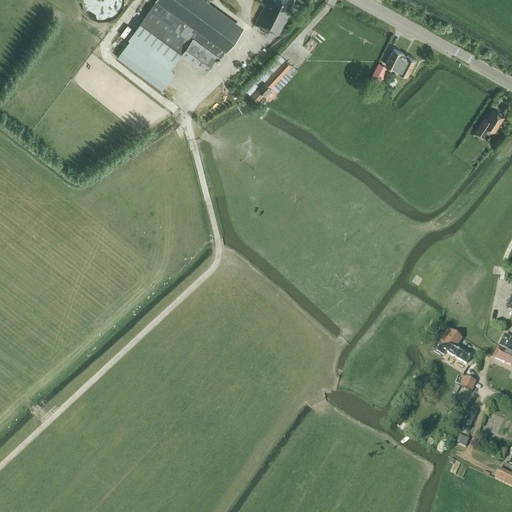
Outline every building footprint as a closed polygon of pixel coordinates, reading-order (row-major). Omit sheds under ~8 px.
[(94,19),(106,18),(115,11),(118,0),(79,0),(80,1),(84,12),(94,19)] [(156,0),(148,11),(129,39),(129,40),(121,51),(167,84),(175,73),(170,69),(177,60),(197,74),(201,69),(206,73),(217,57),(220,59),(237,36),(187,0),(156,0)] [(288,9),(293,0),(267,0),(255,24),(270,32),(271,30),(278,34),(291,11),(288,9)] [(385,64),(391,67),(407,75),(416,59),(394,48),(385,64)] [(297,71),(285,60),(280,54),(257,77),(264,83),(251,96),(257,102),(263,95),(269,100),(297,71)] [(503,116),(493,110),(488,118),(485,116),(474,133),(481,137),(488,127),(494,131),(503,116)] [(511,135),(504,130),(493,145),(499,150),(511,135)] [(448,330),(437,346),(438,347),(436,351),(443,356),(446,352),(466,365),(472,356),(457,346),(462,339),(448,330)] [(499,347),(511,352),(511,339),(504,336),(499,347)] [(511,352),(511,353),(511,355),(498,349),(493,358),(511,366),(511,352)] [(476,382),(464,377),(460,388),(472,393),(476,382)] [(462,429),(468,432),(476,414),(470,411),(462,429)] [(488,436),(482,433),(478,439),(484,443),(488,436)] [(465,448),(469,440),(462,437),(458,445),(465,448)] [(511,488),(511,468),(504,464),(501,470),(499,469),(494,479),(511,488)]
